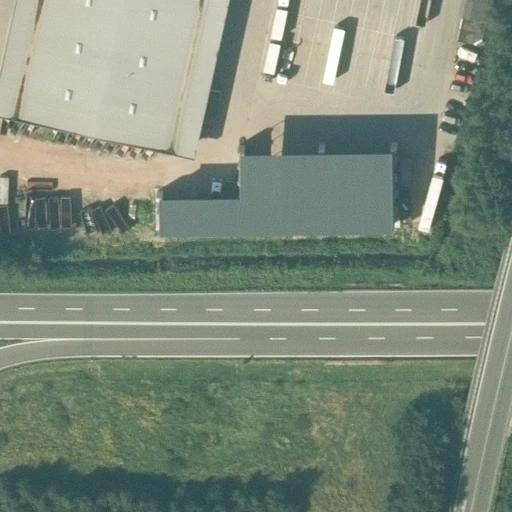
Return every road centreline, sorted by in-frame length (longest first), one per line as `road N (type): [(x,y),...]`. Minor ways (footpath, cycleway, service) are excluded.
road 1 (trunk): [(511,307),(0,307)]
road 2 (trunk): [(0,360),(64,346),(227,345),(291,333)]
road 3 (trunk): [(0,330),(291,333)]
road 4 (trunk): [(291,333),(511,334)]
road 5 (secondary): [(474,511),(511,336)]
